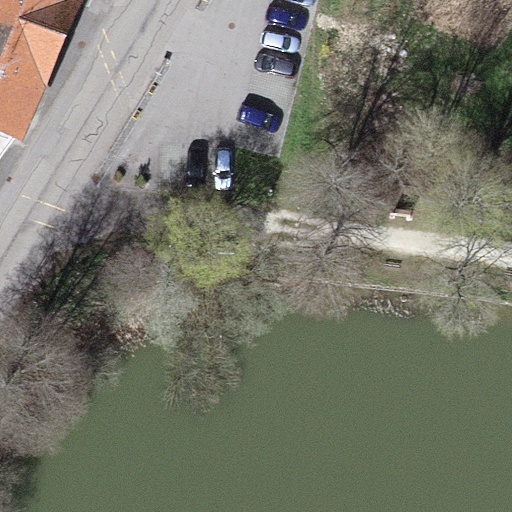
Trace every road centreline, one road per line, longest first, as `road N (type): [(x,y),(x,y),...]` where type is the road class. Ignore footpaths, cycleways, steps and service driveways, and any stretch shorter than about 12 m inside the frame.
road 1 (track): [(116,184),(253,223),(511,255)]
road 2 (secondary): [(153,0),(0,243)]
